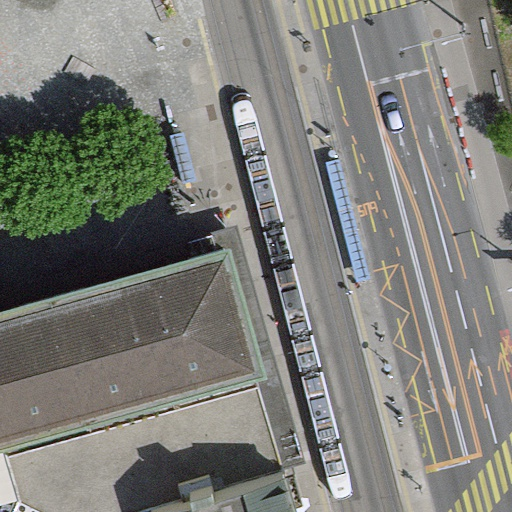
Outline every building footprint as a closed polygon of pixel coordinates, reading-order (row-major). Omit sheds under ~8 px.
[(56,293),(87,404),(252,359),(258,357),(225,245),(204,251),(56,293)] [(87,404),(56,293),(0,308),(0,428),(1,428),(87,404)] [(286,466),(252,359),(87,404),(117,511),(131,511),(154,506),(286,466)] [(117,511),(87,404),(1,428),(23,499),(48,511),(117,511)] [(155,511),(299,511),(286,466),(154,506),(155,511)] [(48,511),(23,499),(16,511),(48,511)]
